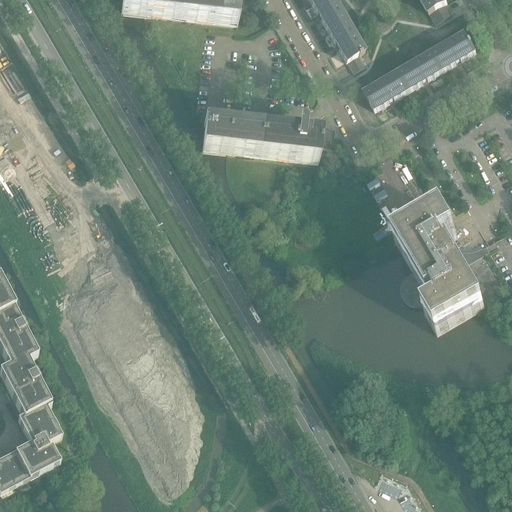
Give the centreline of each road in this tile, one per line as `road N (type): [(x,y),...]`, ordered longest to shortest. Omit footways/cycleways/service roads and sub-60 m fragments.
road 1 (secondary): [(18,0),(329,511)]
road 2 (secondary): [(366,511),(66,0)]
road 3 (residential): [(334,105),(360,143),(373,148),(511,68)]
road 4 (residential): [(334,105),(275,0)]
